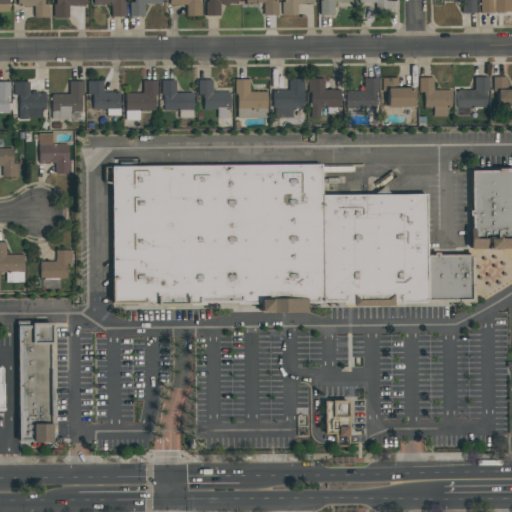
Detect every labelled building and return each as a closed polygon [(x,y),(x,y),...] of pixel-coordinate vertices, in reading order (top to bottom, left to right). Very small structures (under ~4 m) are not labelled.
[(0,0),(8,0),(8,12),(0,12),(0,0)] [(16,6),(16,0),(43,0),(43,4),(48,4),(49,17),(33,17),(33,6),(16,6)] [(84,0),(84,5),(68,5),(68,17),(53,17),(52,4),(55,4),(55,0),(84,0)] [(110,4),(93,4),(93,0),(122,0),(122,2),(124,2),(124,17),(110,17),(110,4)] [(160,0),(160,4),(143,4),(143,16),(129,17),(129,2),(133,2),(133,0),(160,0)] [(201,16),(185,16),(185,5),(169,5),(169,0),(198,0),(198,3),(201,3),(201,16)] [(236,0),(236,3),(228,3),(228,5),(222,5),(222,3),(219,3),(219,15),(205,16),(205,2),(207,2),(207,0),(236,0)] [(272,0),(272,1),(277,1),(277,15),(263,15),(262,3),(245,3),(245,0),(272,0)] [(313,0),(313,3),(296,4),(296,15),(281,15),(281,2),(283,2),(283,0),(313,0)] [(351,0),(351,2),(333,2),(333,14),(319,14),(319,0),(351,0)] [(385,0),(385,1),(389,1),(389,14),(375,14),(375,3),(358,3),(358,0),(385,0)] [(461,14),(461,0),(444,1),(443,0),(475,0),(475,13),(461,14)] [(511,0),(511,11),(504,11),(504,13),(496,13),(496,12),(493,12),(493,13),(479,13),(479,0),(511,0)] [(487,77),(473,78),(474,90),(455,90),(456,108),(487,107),(487,77)] [(511,89),(506,90),(506,77),(491,77),(492,93),(495,93),(496,107),(511,106),(511,89)] [(345,109),(377,109),(377,78),(363,78),(363,91),(346,91),(345,109)] [(386,108),(413,107),(413,88),(397,88),(397,78),(381,78),(382,92),(386,92),(386,108)] [(424,108),(433,108),(433,117),(446,116),(446,108),(451,108),(450,90),(433,91),(432,78),(417,78),(418,92),(423,92),(424,108)] [(302,79),(288,79),(288,91),(271,91),(272,118),(292,117),(292,108),(303,108),(302,79)] [(340,107),(339,90),(323,91),(323,79),(309,79),(310,118),(319,118),(319,108),(340,107)] [(125,93),(125,112),(126,112),(126,120),(138,119),(138,117),(131,117),(131,111),(156,111),(156,80),(142,81),(142,93),(125,93)] [(192,93),(174,93),(174,80),(161,80),(161,110),(178,110),(178,118),(192,118),(192,93)] [(229,92),(212,93),(212,80),(197,80),(197,95),(202,95),(202,110),(216,110),(217,118),(225,118),(225,107),(229,107),(229,92)] [(51,119),(70,119),(70,112),(82,112),(82,81),(68,82),(68,94),(51,94),(51,119)] [(102,92),(103,81),(87,81),(87,94),(92,94),(92,109),(106,109),(106,116),(119,116),(119,93),(102,92)] [(8,82),(0,82),(0,112),(9,112),(8,82)] [(41,118),(41,108),(45,108),(45,92),(28,92),(28,82),(12,82),(13,95),(17,95),(18,119),(41,118)] [(38,163),(54,162),(54,174),(69,174),(68,145),(54,145),(54,134),(45,135),(46,144),(38,145),(38,163)] [(2,177),(18,177),(18,164),(12,164),(13,149),(0,148),(0,166),(2,166),(2,177)] [(111,167),(112,304),(471,301),(471,256),(426,257),(425,194),(319,195),(319,165),(111,167)] [(511,249),(511,169),(469,170),(469,250),(511,249)] [(23,282),(23,255),(5,255),(5,242),(0,242),(0,273),(5,273),(6,283),(23,282)] [(39,262),(39,279),(66,279),(66,264),(71,264),(71,250),(55,251),(55,262),(39,262)] [(17,324),(16,442),(50,443),(51,324),(17,324)] [(324,402),(325,435),(349,435),(349,402),(324,402)]
